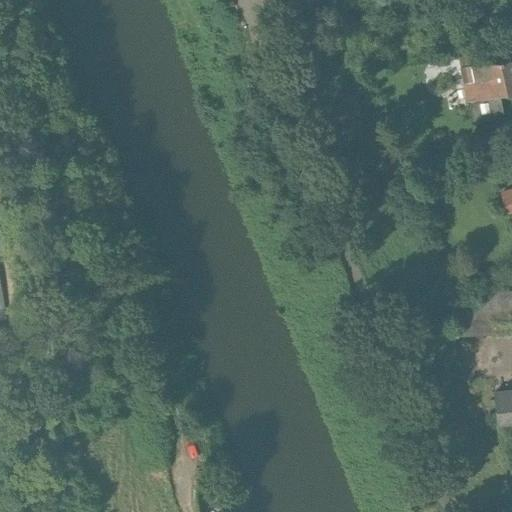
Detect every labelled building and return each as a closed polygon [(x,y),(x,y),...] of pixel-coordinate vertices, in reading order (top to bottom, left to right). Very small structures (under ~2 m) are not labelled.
[(474,118),(503,112),(500,96),(511,93),(511,60),(507,61),(505,49),(458,54),(460,68),(466,102),(471,101),(474,118)] [(506,215),(511,213),(511,188),(500,192),(506,215)] [(457,336),(511,334),(511,292),(453,294),(454,326),(456,326),(457,336)] [(498,432),(511,430),(511,390),(494,392),(498,432)] [(511,511),(511,505),(511,503),(491,511),(511,511)]
